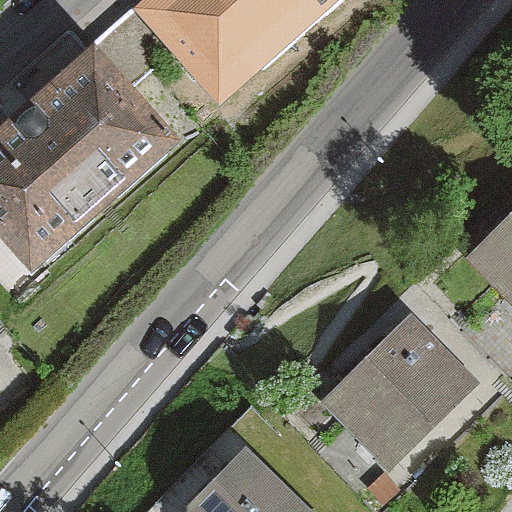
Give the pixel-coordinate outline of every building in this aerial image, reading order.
[(142,1),(132,10),(172,54),(178,49),(219,96),(287,36),(293,44),(326,16),(318,8),(326,0),(158,0),(148,9),(142,1)] [(132,10),(85,52),(92,60),(125,94),(172,54),(132,10)] [(125,94),(92,60),(35,110),(29,113),(24,117),(20,121),(16,127),(0,141),(0,225),(31,261),(166,142),(125,94)] [(511,222),(475,259),(511,296),(511,222)] [(407,323),(328,401),(389,462),(468,384),(407,323)] [(300,511),(245,457),(192,510),(192,511),(300,511)] [(385,473),(369,487),(382,503),(398,489),(385,473)]
